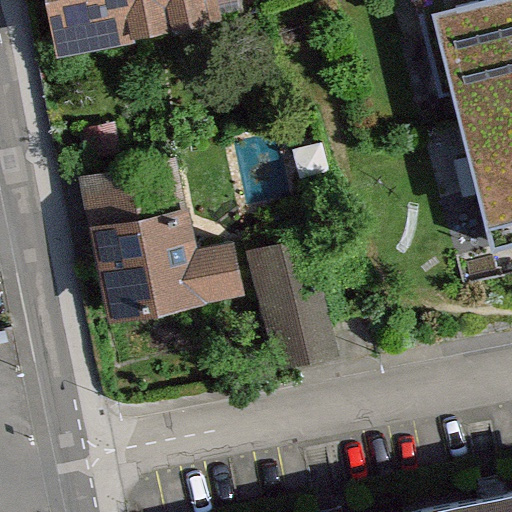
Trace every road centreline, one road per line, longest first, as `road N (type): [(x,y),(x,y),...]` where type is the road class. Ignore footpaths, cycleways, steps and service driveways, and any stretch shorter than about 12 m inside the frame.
road 1 (residential): [(74,458),(511,374)]
road 2 (residential): [(74,458),(0,109)]
